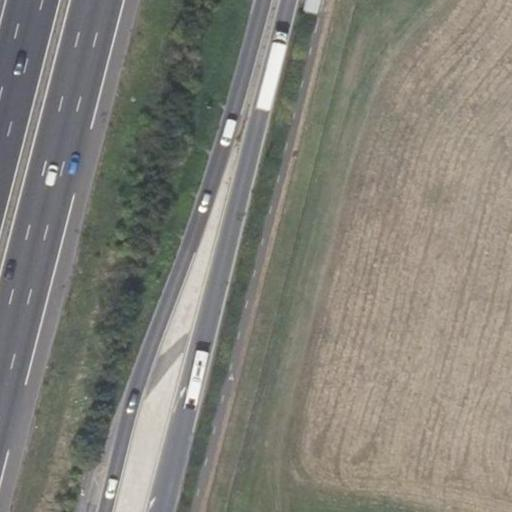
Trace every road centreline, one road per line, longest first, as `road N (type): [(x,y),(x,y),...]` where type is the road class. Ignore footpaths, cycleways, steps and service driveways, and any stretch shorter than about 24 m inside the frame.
road 1 (secondary): [(263,0),(198,225),(129,407),(104,511)]
road 2 (secondary): [(159,511),(288,0)]
road 3 (motorway): [(0,387),(98,0)]
